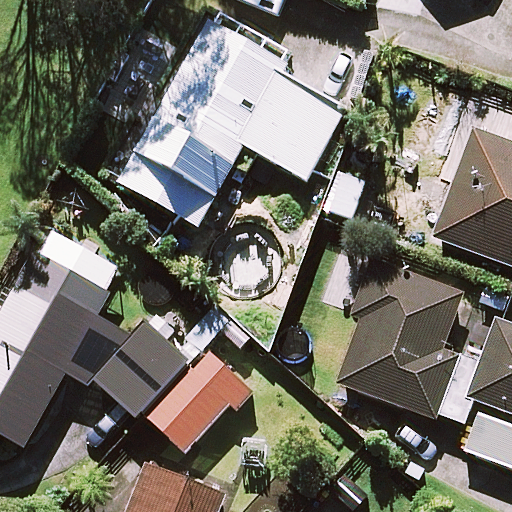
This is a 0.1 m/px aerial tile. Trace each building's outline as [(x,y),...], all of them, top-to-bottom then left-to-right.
[(200,0),(197,11),(271,37),(284,0),(200,0)] [(344,117),(281,81),(289,67),(231,35),(203,19),(111,183),(199,233),(245,151),(305,185),(344,117)] [(511,147),(472,134),(433,242),(511,270),(511,147)] [(472,435),(465,455),(511,471),(511,331),(497,326),(482,367),(457,357),(443,352),(462,299),(370,266),(351,320),(360,323),(336,388),(360,396),(351,423),(384,435),(394,408),(434,421),(472,435)] [(127,344),(17,286),(0,314),(0,447),(6,451),(19,458),(62,383),(100,405),(129,432),(184,374),(138,332),(127,344)] [(248,402),(207,364),(146,427),(182,460),(225,414),(233,421),(248,402)] [(217,511),(223,500),(151,472),(135,511),(217,511)] [(352,511),(336,497),(321,511),(352,511)]
